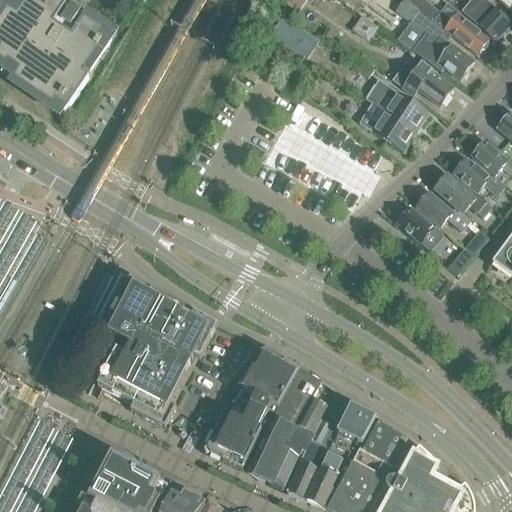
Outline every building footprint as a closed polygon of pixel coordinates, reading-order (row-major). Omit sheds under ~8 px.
[(0,0),(0,77),(52,113),(54,110),(64,117),(89,81),(89,82),(91,80),(87,77),(111,42),(104,37),(106,34),(85,19),(71,40),(67,37),(81,16),(71,10),(64,21),(58,30),(53,28),(67,7),(56,0),(0,0)] [(282,0),(280,4),(298,16),(309,0),(282,0)] [(413,0),(409,6),(434,26),(450,38),(477,59),(489,44),(459,20),(462,17),(449,6),(440,16),(420,0),(413,0)] [(479,31),(494,45),(511,25),(484,0),(474,0),(463,13),(481,30),(479,31)] [(511,0),(494,0),(511,14),(511,0)] [(443,71),(461,84),(475,65),(447,43),(450,38),(434,26),(419,14),(409,6),(404,2),(396,13),(426,36),(412,55),(441,75),(443,71)] [(267,41),(304,64),(316,44),(280,21),(273,29),(270,36),(267,41)] [(284,56),(275,66),(286,77),(295,68),(284,56)] [(373,75),(357,65),(352,73),(368,84),(373,75)] [(425,70),(425,71),(420,67),(416,73),(406,67),(392,85),(403,92),(403,93),(408,97),(413,100),(417,92),(441,110),(454,92),(425,70)] [(366,103),(372,107),(416,136),(429,116),(378,83),(366,103)] [(317,103),(323,93),(314,88),(308,97),(317,103)] [(403,156),(416,136),(372,107),(359,127),(403,156)] [(511,117),(510,116),(496,133),(511,146),(511,117)] [(511,166),(508,163),(506,166),(484,146),(471,161),(494,181),(501,173),(511,182),(511,166)] [(466,164),(454,178),(468,191),(476,198),(482,190),(495,201),(504,190),(492,180),(488,183),(466,164)] [(468,191),(464,195),(448,180),(435,194),(454,212),(457,214),(463,207),(475,218),(476,216),(484,205),(476,198),(468,191)] [(454,212),(450,216),(429,197),(416,212),(439,232),(446,224),(460,235),(469,225),(457,214),(454,212)] [(3,203),(0,207),(0,244),(19,212),(3,203)] [(476,216),(481,221),(491,211),(485,206),(476,216)] [(21,213),(0,249),(0,286),(37,222),(21,213)] [(411,213),(397,228),(408,238),(419,249),(428,257),(442,241),(433,233),(411,213)] [(475,237),(479,233),(469,225),(466,229),(475,237)] [(479,233),(471,242),(481,250),(489,241),(479,233)] [(0,317),(43,241),(35,236),(0,297),(0,317)] [(511,240),(491,268),(511,283),(511,240)] [(468,266),(473,260),(463,251),(458,258),(468,266)] [(59,384),(113,278),(105,274),(51,380),(59,384)] [(128,278),(120,274),(64,386),(73,390),(128,278)] [(111,351),(92,387),(102,392),(133,408),(130,414),(165,431),(176,411),(170,407),(186,377),(184,376),(188,367),(190,368),(194,361),(200,364),(217,330),(194,316),(191,322),(182,317),(185,311),(130,279),(107,325),(113,328),(108,338),(124,347),(120,355),(111,351)] [(214,438),(207,452),(210,459),(221,464),(221,465),(242,475),(251,455),(253,456),(299,373),(286,366),(286,365),(266,354),(266,355),(259,356),(240,391),(244,393),(238,407),(234,405),(227,418),(224,416),(214,437),(214,438)] [(265,437),(246,477),(269,488),(283,494),(301,452),(306,455),(313,439),(327,412),(311,404),(322,386),(300,373),(265,437)] [(306,455),(287,496),(307,506),(337,440),(341,432),(338,431),(348,410),(349,405),(348,404),(335,398),(327,412),(313,439),(306,455)] [(337,440),(307,506),(320,511),(330,511),(346,480),(377,423),(349,409),(351,406),(349,405),(348,410),(338,431),(341,432),(337,440)] [(38,422),(0,495),(0,511),(11,511),(54,431),(38,422)] [(346,480),(330,511),(374,511),(408,443),(377,423),(346,480)] [(35,511),(72,441),(56,433),(15,511),(35,511)] [(408,443),(374,511),(467,511),(466,509),(466,505),(464,502),(463,499),(461,496),(458,492),(456,490),(454,488),(451,486),(435,477),(439,470),(420,452),(414,459),(406,455),(409,444),(408,443)] [(110,458),(81,511),(150,511),(160,492),(155,489),(158,483),(136,471),(110,458)] [(199,511),(204,506),(174,491),(163,511),(199,511)]
